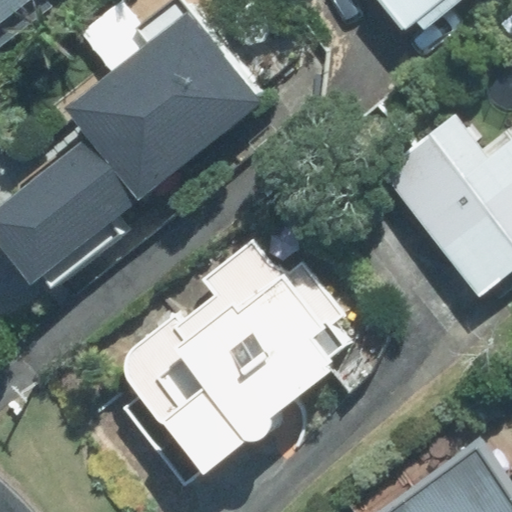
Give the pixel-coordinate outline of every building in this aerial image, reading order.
[(277,97),(201,0),(188,0),(109,62),(116,70),(78,100),(102,131),(0,210),(0,218),(54,288),(136,225),(131,219),(158,198),(154,193),(277,97)] [(0,0),(0,28),(37,0),(0,0)] [(399,0),(421,27),(429,20),(434,25),(465,0),(399,0)] [(462,116),(392,169),(490,298),(511,281),(511,134),(489,151),(462,116)] [(288,272),(258,235),(205,276),(218,293),(188,317),(184,311),(123,359),(146,389),(126,404),(195,490),(355,365),(330,333),(354,314),(308,256),(288,272)] [(511,511),(511,471),(486,438),(387,511),(511,511)]
